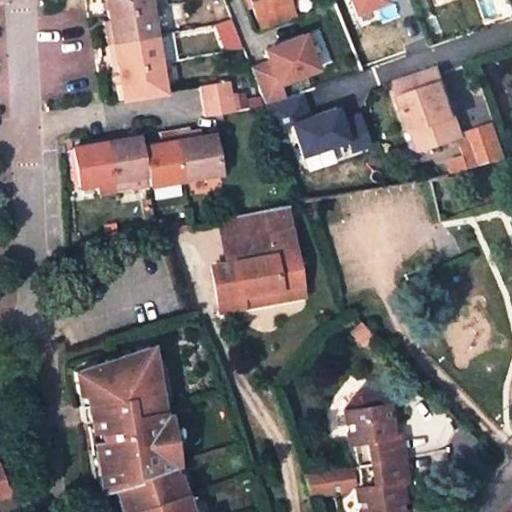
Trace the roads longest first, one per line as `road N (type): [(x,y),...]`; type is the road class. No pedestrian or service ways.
road 1 (residential): [(26,127),(34,324),(57,511)]
road 2 (unknown): [(189,252),(220,342),(294,471),(302,511)]
road 3 (residential): [(188,102),(26,127)]
road 4 (residential): [(20,0),(26,127)]
